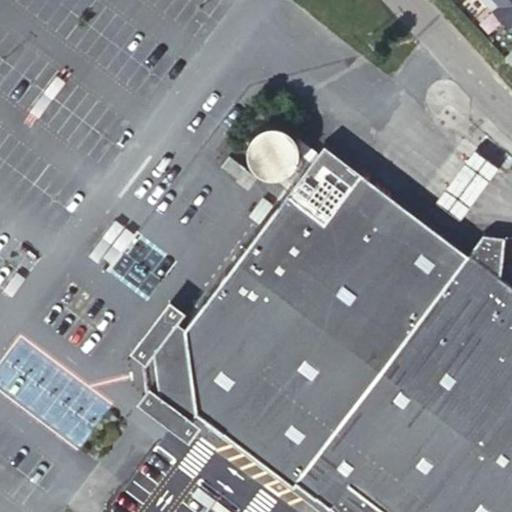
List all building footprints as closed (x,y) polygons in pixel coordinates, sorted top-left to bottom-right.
[(511,0),(489,0),(511,24),(511,0)] [(293,140),(292,138),(290,134),(287,131),(282,127),(276,125),(272,124),(269,124),(262,125),(256,128),(251,132),(247,138),(246,142),(245,145),(245,148),(245,152),(246,155),(247,158),(248,162),(250,164),(253,167),(256,169),(258,171),(263,173),(267,173),(270,173),(277,172),(283,169),(286,167),(291,160),(293,157),(294,153),(294,150),(294,149),(294,147),(294,145),(294,142),(293,140)] [(511,511),(511,286),(497,275),(466,252),(320,143),(313,153),(292,138),(293,140),(294,142),(294,145),(294,147),(294,149),(294,150),(294,153),(305,162),(182,327),(170,318),(150,345),(197,420),(225,441),(233,430),(267,456),(265,459),(295,482),(298,479),(341,511),(511,511)] [(225,158),(217,168),(233,180),(241,170),(225,158)] [(481,233),(466,252),(497,275),(502,232),(481,233)] [(150,345),(138,352),(186,427),(197,420),(150,345)] [(295,482),(265,459),(267,456),(233,430),(225,441),(319,511),(341,511),(298,479),(295,482)]
